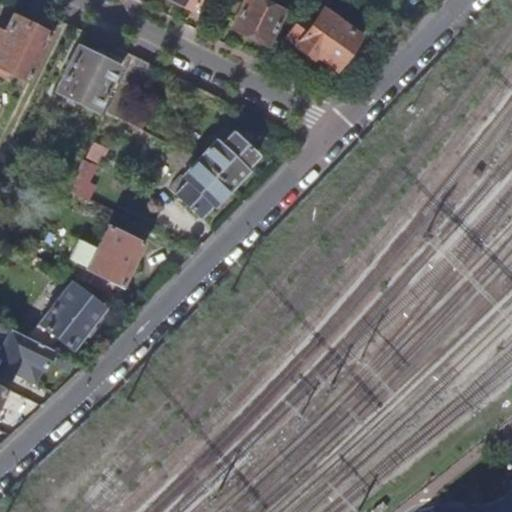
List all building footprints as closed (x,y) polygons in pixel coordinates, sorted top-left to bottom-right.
[(172,0),(190,9),(194,0),(172,0)] [(261,0),(242,0),(230,27),(265,44),(281,9),(261,0)] [(310,23),(299,15),(283,38),(295,45),(295,47),(310,58),(315,53),(335,68),(357,36),(319,9),(310,23)] [(47,33),(11,16),(2,34),(0,32),(0,68),(23,80),(47,33)] [(74,49),(53,90),(93,109),(112,68),(74,49)] [(134,89),(147,63),(130,55),(117,81),(134,89)] [(134,89),(117,81),(103,111),(119,119),(134,89)] [(254,156),(230,132),(223,126),(212,137),(215,140),(197,157),(227,187),(244,169),(243,168),(254,156)] [(88,198),(101,164),(83,157),(69,190),(88,198)] [(211,204),(227,187),(197,157),(181,174),(185,178),(173,190),(197,215),(210,202),(211,204)] [(105,224),(82,269),(120,287),(142,241),(105,224)] [(70,283),(26,338),(49,349),(55,336),(72,349),(103,308),(70,283)] [(42,368),(50,350),(49,349),(26,338),(0,325),(0,337),(3,339),(0,345),(0,372),(8,376),(10,371),(34,381),(40,367),(42,368)]
